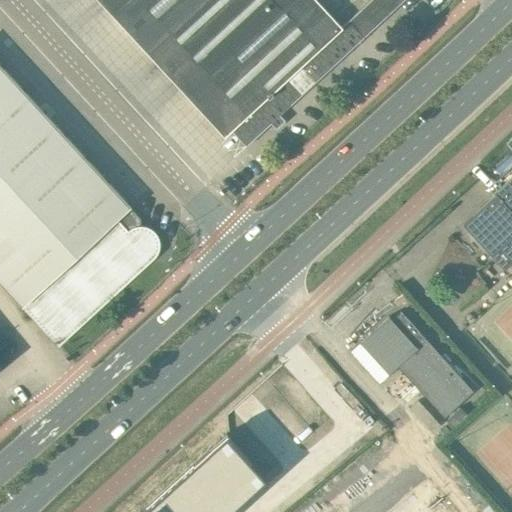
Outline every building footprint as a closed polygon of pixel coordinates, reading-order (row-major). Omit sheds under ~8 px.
[(342,26),(319,1),(318,0),(99,0),(148,53),(225,136),(232,130),(247,146),(365,36),(403,0),(370,0),(349,19),(342,26)] [(0,281),(25,309),(126,211),(129,208),(0,70),(0,281)] [(511,175),(493,193),(495,194),(463,224),(492,256),(502,267),(511,257),(511,175)] [(140,226),(126,211),(25,309),(59,346),(103,305),(154,258),(155,257),(157,255),(158,253),(159,250),(159,248),(160,246),(160,243),(159,241),(158,239),(158,236),(156,234),(155,232),(153,231),(151,229),(149,228),(147,227),(145,226),(142,226),(140,226)] [(391,318),(388,314),(359,340),(388,372),(397,365),(443,416),(473,389),(400,309),(391,318)] [(226,433),(139,511),(227,511),(266,477),(226,433)]
